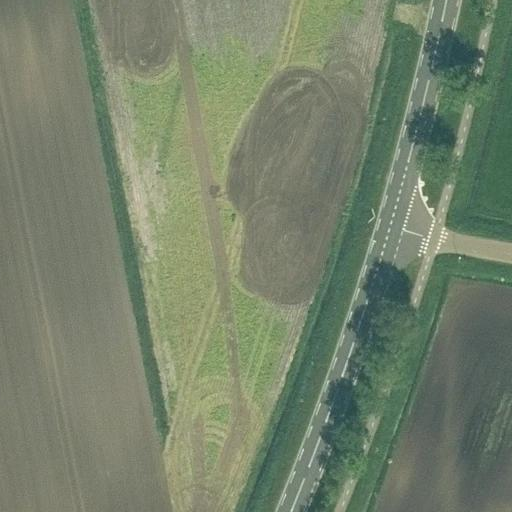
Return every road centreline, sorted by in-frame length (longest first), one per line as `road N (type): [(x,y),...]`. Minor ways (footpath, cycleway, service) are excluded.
road 1 (secondary): [(292,511),(386,227)]
road 2 (secondary): [(386,227),(445,0)]
road 3 (unclassified): [(511,252),(386,227)]
